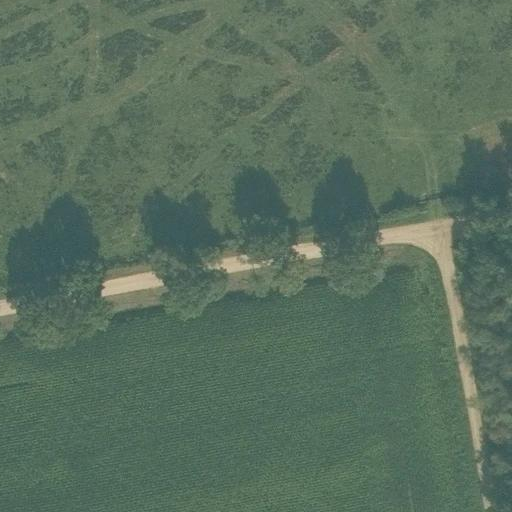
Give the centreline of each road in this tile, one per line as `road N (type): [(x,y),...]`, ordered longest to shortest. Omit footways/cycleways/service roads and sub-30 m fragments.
road 1 (track): [(511,214),(0,310)]
road 2 (track): [(490,511),(440,226)]
